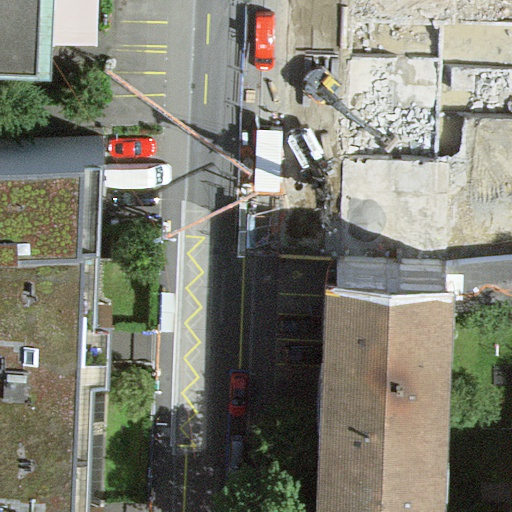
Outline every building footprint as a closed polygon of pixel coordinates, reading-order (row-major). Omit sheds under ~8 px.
[(0,0),(0,41),(33,43),(34,0),(0,0)] [(343,0),(342,45),(474,50),(476,0),(343,0)] [(474,50),(342,45),(333,262),(445,267),(466,265),(468,200),(485,201),(486,159),(488,118),(472,117),(474,50)] [(0,232),(95,228),(97,178),(98,141),(0,144),(0,232)] [(106,336),(107,305),(92,304),(95,228),(0,232),(0,431),(86,435),(89,366),(104,367),(106,336)] [(445,267),(333,262),(330,343),(323,511),(325,511),(426,511),(435,306),(511,309),(511,261),(466,265),(445,267)] [(84,503),(86,435),(0,431),(0,511),(98,511),(99,503),(84,503)]
